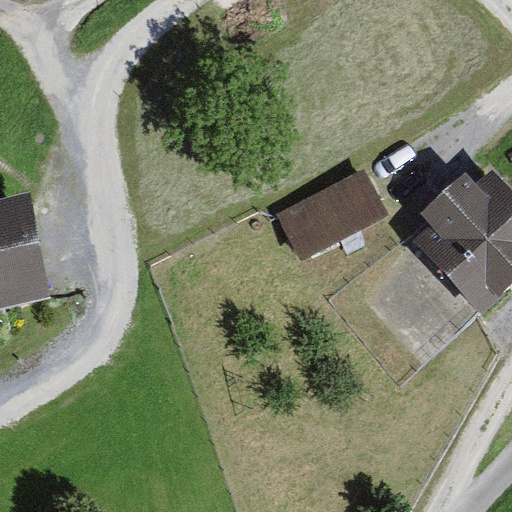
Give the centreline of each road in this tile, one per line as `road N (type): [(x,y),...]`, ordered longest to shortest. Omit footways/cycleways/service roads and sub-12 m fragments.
road 1 (track): [(443,511),(511,375),(511,33),(474,0)]
road 2 (track): [(0,408),(60,374),(109,319),(115,246),(100,170),(23,34)]
road 3 (track): [(190,0),(138,35),(72,114)]
road 4 (track): [(403,217),(511,115)]
